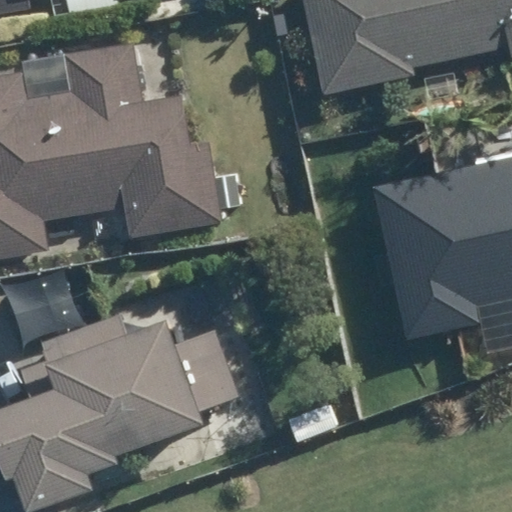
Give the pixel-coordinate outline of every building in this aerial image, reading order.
[(0,0),(0,13),(28,10),(26,0),(0,0)] [(511,0),(299,0),(320,93),(411,74),(409,68),(505,48),(507,58),(511,57),(511,0)] [(22,75),(0,77),(0,256),(45,251),(41,219),(122,208),(126,235),(218,223),(208,140),(185,144),(179,97),(139,102),(132,46),(65,55),(70,95),(25,100),(22,75)] [(511,157),(370,187),(402,339),(477,322),(473,306),(511,298),(511,157)] [(18,369),(27,397),(0,407),(0,511),(23,511),(87,490),(81,474),(111,463),(109,455),(196,424),(190,411),(234,395),(212,331),(168,348),(158,320),(122,333),(118,318),(41,344),(46,359),(18,369)] [(325,404),(285,418),(293,441),(333,426),(325,404)]
